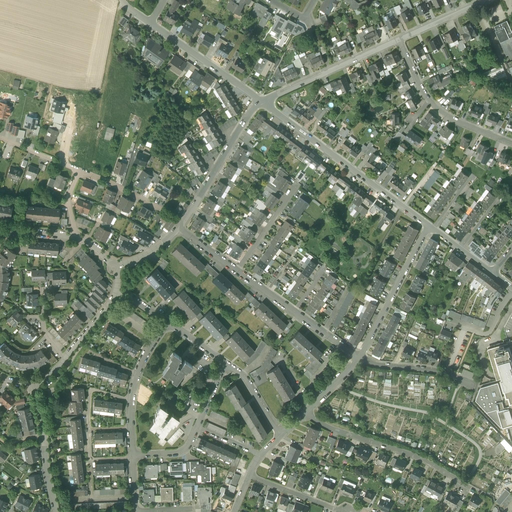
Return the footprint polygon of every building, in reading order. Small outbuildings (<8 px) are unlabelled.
[(239,12),(245,2),(241,0),(236,0),(235,3),(230,0),(228,4),(229,5),(227,8),(234,12),(235,10),(239,12)] [(320,10),(328,15),(333,6),(336,7),(338,2),(335,0),(325,0),(323,5),(322,5),(320,10)] [(359,8),(368,4),(366,1),(366,0),(359,3),(354,0),(351,4),(349,7),(355,10),(359,8)] [(406,4),(408,9),(412,7),(408,0),(403,0),(405,4),(406,4)] [(258,24),(263,27),(271,14),(266,11),(268,9),(257,3),(254,7),(256,8),(253,14),(254,14),(255,13),(262,17),(262,18),(258,24)] [(417,7),(421,15),(427,12),(428,11),(425,3),(424,3),(417,7)] [(397,15),(401,13),(402,13),(401,10),(399,5),(394,7),(394,9),(397,15)] [(409,10),(407,11),(402,13),(401,13),(405,22),(413,18),(409,10)] [(177,17),(173,14),(168,11),(163,19),(167,21),(168,20),(173,24),(177,17)] [(119,23),(123,26),(126,23),(128,20),(121,15),(119,23)] [(320,17),(323,25),(328,22),(325,15),(320,17)] [(384,17),(389,29),(397,25),(393,17),(389,19),(388,15),(384,17)] [(287,21),(278,16),(276,20),(270,30),(280,35),(283,30),(280,34),(275,32),(276,31),(272,28),(275,23),(277,20),(279,17),(287,21)] [(280,34),(283,30),(283,29),(284,29),(291,33),(295,24),(288,20),(287,22),(286,22),(284,21),(283,23),(277,20),(275,23),(272,28),(276,31),(275,32),(280,34)] [(495,31),(500,43),(510,39),(508,34),(511,32),(507,21),(494,27),(496,31),(495,31)] [(185,33),(190,36),(193,31),(194,32),(195,30),(198,25),(194,22),(192,25),(187,22),(186,24),(184,23),(180,31),(184,33),(185,33)] [(291,33),(295,35),(305,31),(303,27),(296,23),(296,24),(295,24),(291,33)] [(463,27),(466,33),(466,35),(470,33),(474,32),(473,31),(470,23),(463,27)] [(125,37),(135,44),(143,34),(128,24),(125,28),(121,34),(122,34),(123,33),(126,35),(125,37)] [(374,31),(370,33),(374,41),(379,39),(375,29),(374,30),(374,31)] [(280,35),(270,30),(268,34),(278,39),(280,35)] [(454,31),(446,35),(448,39),(450,44),(458,40),(454,31)] [(508,55),(511,61),(511,60),(511,43),(511,42),(511,31),(511,32),(508,34),(510,39),(500,43),(506,56),(508,55)] [(368,44),(374,41),(370,33),(366,35),(365,33),(364,34),(363,32),(358,34),(362,42),(365,40),(364,40),(366,39),(366,40),(368,44)] [(204,46),(209,48),(214,40),(205,35),(202,40),(201,43),(205,45),(204,46)] [(429,42),(434,51),(441,47),(437,38),(429,42)] [(147,57),(159,66),(166,56),(167,55),(165,53),(167,51),(166,50),(162,47),(161,49),(154,45),(155,43),(150,39),(147,43),(144,53),(148,56),(147,57)] [(457,45),(460,51),(466,49),(462,40),(459,42),(459,44),(457,45)] [(347,43),(342,45),(346,54),(352,51),(348,42),(348,41),(346,42),(347,43)] [(230,50),(225,47),(221,45),(220,44),(220,45),(216,52),(219,55),(220,54),(226,57),(230,50)] [(341,56),(346,54),(342,45),(338,47),(338,46),(335,47),(336,51),(338,50),(341,56)] [(416,58),(420,57),(421,60),(426,58),(425,55),(423,51),(422,52),(421,50),(419,46),(416,48),(415,47),(413,49),(412,50),(416,58)] [(396,52),(388,55),(392,64),(400,60),(396,52)] [(308,61),(310,60),(309,60),(315,57),(314,55),(313,53),(306,56),(308,61)] [(172,67),(180,72),(183,69),(184,67),(186,64),(185,63),(174,55),(167,65),(171,68),(172,67)] [(305,55),(299,58),(302,64),(308,61),(306,56),(305,55)] [(321,55),(315,57),(319,66),(325,63),(321,55)] [(255,67),(258,68),(263,57),(261,56),(260,57),(259,59),(256,63),(257,64),(255,67)] [(265,59),(263,57),(258,68),(256,70),(261,73),(262,70),(268,60),(265,59)] [(313,69),(319,66),(315,57),(309,60),(310,60),(312,67),(313,69)] [(303,66),(302,64),(299,58),(296,60),(293,61),(296,69),(303,66)] [(238,70),(242,73),(245,66),(236,60),(232,66),(238,70)] [(266,73),(268,70),(272,62),(268,60),(262,70),(266,73)] [(380,62),(373,65),(376,73),(383,70),(380,62)] [(199,69),(192,65),(189,70),(188,70),(192,73),(193,71),(196,73),(197,72),(199,69)] [(385,74),(383,70),(376,73),(373,65),(369,66),(372,75),(374,79),(385,75),(385,74)] [(494,80),(496,84),(508,79),(502,65),(486,72),(482,74),(484,79),(488,77),(490,82),(494,80)] [(294,67),(288,70),(292,78),(297,76),(294,67)] [(286,81),(292,78),(288,70),(282,72),(284,76),(286,81)] [(198,85),(206,91),(213,81),(215,78),(207,73),(204,77),(203,78),(202,80),(199,78),(200,76),(196,73),(193,71),(192,73),(188,78),(186,82),(196,89),(198,85)] [(361,71),(354,73),(357,81),(365,78),(364,76),(363,76),(361,71)] [(398,76),(401,84),(407,81),(409,80),(405,73),(402,74),(398,76)] [(11,87),(17,89),(20,77),(15,75),(11,87)] [(443,82),(442,83),(442,84),(443,85),(443,86),(453,81),(450,75),(442,79),(443,82)] [(431,85),(433,89),(439,87),(438,86),(442,84),(442,83),(439,76),(429,80),(431,85)] [(341,88),(348,85),(345,77),(344,78),(343,77),(340,78),(341,79),(337,81),(341,88)] [(209,93),(211,90),(213,87),(216,83),(213,81),(206,91),(209,93)] [(338,94),(342,92),(343,92),(341,88),(337,81),(331,84),(330,84),(332,88),(333,87),(334,90),(335,91),(336,90),(338,94)] [(196,89),(186,82),(184,84),(195,91),(196,89)] [(324,87),(330,91),(334,90),(333,87),(332,88),(330,84),(331,84),(330,83),(324,86),(324,87)] [(217,98),(220,96),(228,91),(224,84),(220,86),(215,89),(216,90),(213,91),(217,98)] [(411,90),(408,84),(403,87),(401,87),(405,93),(406,93),(411,90)] [(350,89),(348,85),(341,88),(343,92),(342,92),(342,93),(344,93),(343,92),(350,89)] [(406,93),(410,100),(412,98),(416,96),(412,89),(411,90),(406,93)] [(232,97),(228,91),(220,96),(224,103),(232,97)] [(237,104),(232,97),(224,103),(226,106),(228,110),(237,104)] [(413,100),(412,98),(410,100),(407,101),(411,108),(415,106),(420,102),(417,98),(413,100)] [(0,116),(7,118),(8,114),(9,112),(10,112),(11,110),(9,110),(10,106),(6,105),(7,104),(6,104),(1,102),(1,100),(0,99),(0,116)] [(54,115),(63,117),(65,108),(64,107),(66,103),(53,100),(51,110),(55,112),(54,115)] [(450,107),(458,110),(461,103),(453,100),(450,107)] [(241,111),(237,104),(228,110),(232,116),(241,111)] [(292,112),(299,118),(304,111),(301,109),(301,108),(297,105),(292,112)] [(469,115),(479,119),(482,111),(483,109),(473,105),(469,115)] [(313,115),(317,118),(321,113),(316,109),(315,111),(315,112),(313,115)] [(307,114),(304,111),(299,118),(306,123),(312,116),(308,113),(307,114)] [(429,112),(423,120),(430,126),(433,123),(436,118),(435,117),(433,116),(433,115),(429,112)] [(198,117),(201,123),(209,119),(205,113),(198,117)] [(254,121),(260,125),(262,122),(265,119),(259,114),(254,121)] [(387,120),(387,124),(399,124),(399,114),(391,114),(391,116),(390,116),(390,120),(387,120)] [(63,117),(54,115),(52,122),(61,124),(63,117)] [(491,124),(495,126),(496,125),(498,120),(498,118),(490,115),(488,120),(488,121),(491,122),(490,124),(491,124)] [(34,129),(36,130),(37,126),(38,119),(26,116),(24,127),(34,129)] [(433,123),(438,127),(441,122),(436,118),(433,123)] [(212,124),(209,119),(201,123),(205,129),(212,124)] [(428,129),(430,126),(423,120),(420,123),(428,129)] [(258,128),(260,125),(254,121),(246,131),(248,133),(252,136),(258,128)] [(317,128),(325,134),(329,127),(326,125),(327,124),(323,121),(317,128)] [(216,130),(212,124),(205,129),(208,135),(216,130)] [(45,139),(53,142),(59,129),(52,126),(52,129),(49,128),(45,139)] [(278,126),(277,128),(274,131),(274,132),(277,134),(280,137),(284,131),(278,126)] [(439,132),(447,138),(453,131),(446,126),(442,130),(441,129),(439,132)] [(114,129),(107,127),(104,139),(111,141),(114,129)] [(333,129),(329,127),(325,134),(332,139),(337,132),(333,129)] [(347,129),(345,131),(342,136),(345,138),(350,131),(347,129)] [(208,135),(212,140),(220,136),(216,130),(208,135)] [(291,136),(284,131),(280,137),(281,138),(287,142),(288,141),(290,138),(291,136)] [(393,138),(396,140),(401,133),(399,131),(395,136),(393,138)] [(405,137),(413,143),(415,140),(415,141),(418,137),(410,131),(405,137)] [(242,141),(244,142),(251,148),(253,146),(249,142),(252,137),(247,134),(242,141)] [(353,144),(356,140),(350,135),(347,139),(353,144)] [(223,142),(220,136),(212,140),(216,146),(223,142)] [(413,143),(417,146),(422,139),(418,137),(415,141),(415,140),(413,143)] [(460,145),(466,148),(470,139),(463,137),(461,142),(460,144),(460,145)] [(341,146),(349,151),(353,145),(350,142),(351,142),(347,139),(341,146)] [(188,141),(181,146),(180,147),(180,148),(178,149),(181,154),(184,152),(192,147),(190,145),(191,145),(188,141)] [(252,149),(251,148),(244,142),(241,147),(247,151),(250,153),(252,149)] [(481,162),(486,164),(489,161),(490,158),(492,153),(493,153),(489,151),(489,152),(487,151),(488,147),(480,144),(477,152),(479,153),(477,159),(481,160),(481,162)] [(357,147),(353,145),(349,151),(356,157),(361,150),(357,147)] [(239,146),(236,151),(244,156),(247,151),(241,147),(239,146)] [(184,152),(188,158),(196,153),(192,147),(184,152)] [(298,153),(304,158),(309,151),(303,147),(302,147),(300,150),(298,153)] [(241,161),(242,160),(244,156),(236,151),(233,157),(237,159),(241,161)] [(311,162),(313,160),(315,157),(315,156),(309,151),(304,158),(311,162)] [(498,161),(506,163),(507,160),(509,160),(510,156),(502,152),(498,161)] [(141,164),(144,165),(145,165),(148,157),(142,154),(137,153),(134,162),(138,163),(140,164),(141,164)] [(188,158),(191,164),(199,159),(196,153),(188,158)] [(365,164),(373,169),(378,163),(374,160),(377,156),(373,153),(365,164)] [(199,159),(191,164),(195,169),(203,164),(199,159)] [(237,159),(235,162),(239,165),(244,168),(247,163),(242,160),(241,161),(237,159)] [(121,175),(122,175),(123,172),(125,165),(125,164),(120,163),(117,162),(114,172),(121,175)] [(381,165),(378,163),(373,169),(380,175),(385,167),(381,164),(381,165)] [(206,170),(203,164),(195,169),(196,170),(199,175),(206,170)] [(229,164),(226,169),(234,174),(237,168),(233,166),(229,164)] [(26,174),(31,176),(35,177),(36,177),(38,170),(39,169),(38,169),(29,165),(26,174)] [(324,172),(330,176),(335,170),(328,166),(326,169),(324,172)] [(17,180),(18,180),(21,171),(20,171),(11,168),(11,167),(10,167),(7,177),(8,176),(17,180)] [(231,179),(234,174),(226,169),(223,174),(231,179)] [(138,181),(144,172),(141,170),(135,179),(136,180),(138,181)] [(337,181),(339,179),(341,176),(341,175),(335,170),(330,176),(337,181)] [(435,171),(430,177),(435,181),(440,175),(435,171)] [(461,171),(457,177),(464,183),(468,176),(461,171)] [(138,185),(144,189),(148,182),(149,182),(151,180),(152,177),(144,172),(138,181),(136,180),(136,181),(134,185),(137,187),(138,185)] [(151,180),(155,182),(157,177),(158,178),(159,175),(155,173),(152,177),(151,180)] [(58,187),(62,188),(67,178),(64,177),(64,176),(58,174),(56,181),(53,186),(54,187),(58,188),(58,187)] [(275,179),(271,176),(267,181),(269,182),(276,187),(279,182),(275,179)] [(403,195),(408,187),(404,184),(403,185),(400,183),(397,180),(398,179),(393,176),(388,184),(395,189),(403,195)] [(282,178),(279,182),(287,187),(290,182),(285,179),(283,177),(282,178)] [(405,182),(404,184),(408,187),(409,185),(411,186),(410,186),(414,182),(407,177),(404,182),(405,182)] [(431,187),(435,181),(430,177),(426,184),(431,187)] [(459,189),(464,183),(457,177),(452,184),(457,187),(459,189)] [(81,189),(90,193),(93,185),(84,181),(81,189)] [(224,192),(226,187),(227,186),(219,181),(215,187),(216,187),(224,192)] [(276,187),(269,182),(267,186),(268,186),(276,192),(278,189),(276,187)] [(283,192),(287,187),(279,182),(276,187),(278,189),(283,192)] [(452,194),(457,187),(452,184),(450,182),(445,188),(452,194)] [(348,190),(354,194),(359,188),(352,183),(352,184),(350,187),(348,190)] [(331,191),(335,195),(341,188),(336,184),(331,191)] [(153,194),(157,197),(162,189),(156,186),(151,193),(153,194)] [(276,192),(268,186),(265,190),(271,194),(274,195),(276,192)] [(193,191),(191,187),(188,192),(184,197),(187,199),(193,191)] [(223,192),(224,192),(216,187),(212,192),(220,197),(223,192)] [(469,187),(465,193),(469,197),(474,190),(469,187)] [(342,188),(341,188),(335,195),(339,197),(343,192),(344,190),(342,188)] [(364,200),(365,199),(362,197),(365,193),(359,188),(354,194),(357,197),(353,202),(354,203),(357,205),(359,206),(360,204),(364,199),(364,200)] [(448,200),(452,194),(445,188),(441,195),(448,200)] [(103,199),(111,202),(115,193),(108,189),(103,199)] [(168,193),(162,189),(157,197),(163,201),(166,195),(168,193)] [(489,192),(484,198),(491,203),(496,197),(489,192)] [(270,195),(267,199),(275,204),(279,199),(274,195),(271,194),(270,195)] [(443,206),(448,200),(441,195),(436,201),(443,206)] [(128,213),(130,209),(133,202),(122,197),(117,208),(122,210),(122,209),(128,212),(128,213)] [(289,213),(297,218),(307,203),(300,198),(289,213)] [(376,209),(379,211),(384,205),(378,200),(376,202),(371,198),(369,201),(374,205),(373,206),(376,209)] [(487,210),(491,203),(484,198),(480,204),(485,208),(487,210)] [(83,211),(87,213),(89,209),(90,209),(90,207),(90,206),(90,205),(85,203),(78,200),(77,199),(76,203),(77,204),(76,208),(79,209),(79,211),(82,212),(83,211)] [(208,199),(205,204),(213,209),(216,204),(208,199)] [(257,203),(257,204),(264,209),(266,206),(264,204),(265,203),(262,201),(261,202),(257,199),(255,202),(257,203)] [(271,209),(275,204),(267,199),(265,203),(264,204),(266,206),(271,209)] [(439,212),(443,206),(436,201),(432,207),(439,212)] [(174,212),(181,216),(188,206),(185,203),(181,208),(178,206),(174,212)] [(480,214),(485,208),(480,204),(478,203),(473,209),(480,214)] [(210,214),(213,209),(205,204),(202,210),(204,211),(206,212),(209,214),(210,214)] [(264,209),(257,204),(254,207),(259,211),(259,210),(262,212),(264,209)] [(359,213),(363,207),(360,204),(359,206),(357,205),(354,209),(351,207),(349,210),(352,212),(350,214),(353,216),(357,211),(359,213)] [(379,211),(386,216),(388,212),(390,209),(384,205),(379,211)] [(12,208),(2,206),(0,213),(0,217),(7,218),(7,219),(7,215),(10,216),(12,208)] [(31,220),(34,220),(35,209),(34,209),(34,207),(27,206),(26,218),(31,219),(31,220)] [(36,209),(35,209),(34,220),(37,220),(37,219),(42,220),(43,208),(36,207),(36,209)] [(140,215),(147,219),(151,212),(142,207),(140,212),(138,211),(137,214),(140,216),(140,215)] [(368,211),(363,207),(359,213),(364,216),(368,211)] [(434,218),(439,212),(432,207),(427,213),(434,218)] [(50,209),(43,208),(42,220),(48,220),(48,221),(50,221),(51,210),(50,210),(50,209)] [(52,210),(51,210),(50,221),(53,222),(53,221),(59,221),(59,218),(60,212),(60,209),(53,209),(52,210)] [(476,220),(480,214),(473,209),(468,215),(476,220)] [(259,211),(256,215),(263,221),(267,216),(262,212),(259,210),(259,211)] [(108,223),(109,224),(113,216),(106,212),(102,220),(103,221),(108,223)] [(209,214),(206,212),(204,215),(212,220),(214,218),(213,217),(209,215),(209,214)] [(394,216),(388,212),(386,216),(384,218),(387,220),(390,222),(394,216)] [(450,213),(446,218),(451,221),(455,217),(450,213)] [(212,220),(204,215),(201,219),(205,221),(206,222),(210,224),(212,220)] [(260,226),(263,221),(256,215),(253,220),(252,220),(252,221),(254,222),(260,226)] [(471,227),(476,220),(468,215),(464,221),(471,227)] [(163,226),(169,231),(174,224),(169,219),(162,216),(160,221),(162,222),(160,224),(163,226)] [(197,216),(194,222),(202,227),(205,221),(201,219),(200,218),(197,216)] [(78,223),(91,228),(94,223),(80,217),(78,223)] [(245,220),(246,221),(250,224),(252,226),(254,222),(252,221),(252,220),(247,217),(245,220)] [(286,221),(292,226),(295,222),(288,217),(286,221)] [(381,229),(383,231),(390,222),(387,220),(384,225),(381,229)] [(446,229),(449,224),(444,220),(441,225),(446,229)] [(286,221),(282,226),(289,231),(292,226),(286,221)] [(466,233),(471,227),(464,221),(459,227),(466,233)] [(199,232),(202,227),(194,222),(191,227),(199,232)] [(206,229),(210,231),(214,225),(210,224),(206,222),(205,223),(209,225),(206,229)] [(139,231),(141,232),(143,229),(135,224),(133,229),(139,231)] [(282,226),(278,232),(285,237),(289,231),(282,226)] [(410,226),(407,232),(415,236),(418,230),(410,226)] [(510,238),(511,234),(511,229),(508,226),(506,228),(503,232),(510,238)] [(105,230),(100,227),(99,228),(97,232),(107,237),(110,233),(110,232),(105,230)] [(154,234),(158,237),(163,231),(159,227),(154,234)] [(247,228),(244,232),(251,238),(255,232),(250,229),(247,227),(247,228)] [(462,239),(466,233),(459,227),(458,230),(455,234),(462,239)] [(479,232),(484,236),(488,232),(482,227),(479,232)] [(142,243),(147,246),(149,242),(148,241),(150,237),(141,232),(139,231),(136,237),(139,238),(138,241),(141,243),(142,243)] [(97,232),(95,236),(95,237),(105,242),(107,237),(97,232)] [(231,236),(234,238),(240,242),(242,239),(240,237),(234,233),(233,232),(231,236)] [(248,243),(251,238),(244,232),(241,236),(240,237),(242,239),(248,243)] [(278,232),(274,237),(281,242),(285,237),(278,232)] [(412,242),(415,236),(407,232),(404,238),(412,242)] [(505,243),(510,238),(503,232),(501,235),(498,238),(505,243)] [(270,242),(271,243),(277,247),(281,242),(274,237),(270,242)] [(409,248),(412,242),(404,238),(400,244),(409,248)] [(430,238),(427,244),(434,248),(437,242),(430,238)] [(500,249),(505,243),(498,238),(493,244),(500,249)] [(119,249),(130,255),(132,251),(134,251),(136,247),(127,243),(123,241),(119,249)] [(71,242),(58,255),(62,259),(75,246),(71,242)] [(483,255),(485,252),(480,248),(479,247),(480,246),(475,242),(471,247),(469,250),(471,251),(479,257),(481,255),(483,256),(484,256),(483,255)] [(271,243),(268,249),(275,253),(278,248),(277,247),(271,243)] [(172,252),(197,275),(203,268),(205,267),(204,267),(199,262),(198,260),(197,260),(187,251),(187,250),(185,249),(180,244),(172,252)] [(236,244),(232,249),(240,254),(243,249),(238,245),(236,244)] [(406,254),(409,248),(400,244),(397,250),(406,254)] [(427,244),(424,250),(431,253),(434,248),(427,244)] [(495,255),(500,249),(493,244),(488,250),(495,255)] [(83,246),(72,257),(77,261),(80,258),(82,260),(87,255),(85,253),(87,250),(83,246)] [(0,272),(9,272),(8,269),(7,268),(8,266),(9,266),(10,264),(9,263),(11,261),(12,261),(14,258),(16,254),(14,253),(14,252),(10,249),(10,250),(7,248),(6,250),(4,252),(5,252),(3,255),(1,254),(0,253),(0,256),(0,257),(0,272)] [(236,259),(240,254),(232,249),(229,254),(236,259)] [(268,249),(264,254),(271,259),(275,253),(268,249)] [(490,261),(495,255),(488,250),(488,249),(485,252),(483,255),(484,256),(490,261)] [(402,261),(406,254),(397,250),(394,256),(402,261)] [(424,250),(422,255),(429,259),(431,253),(424,250)] [(481,260),(481,259),(479,257),(471,251),(470,252),(481,260)] [(451,266),(456,269),(458,266),(462,261),(455,255),(456,255),(452,252),(448,258),(449,259),(445,264),(450,267),(451,266)] [(264,254),(260,259),(267,264),(271,259),(264,254)] [(79,263),(83,267),(91,259),(87,255),(82,260),(79,263)] [(422,255),(419,261),(426,264),(429,259),(422,255)] [(72,266),(77,261),(72,257),(68,262),(72,266)] [(15,259),(14,258),(12,261),(11,261),(9,263),(10,264),(9,266),(8,266),(7,268),(8,269),(9,269),(15,259)] [(83,267),(88,272),(95,264),(96,263),(91,259),(83,267)] [(158,267),(163,270),(168,263),(164,259),(158,267)] [(260,259),(256,264),(263,269),(267,264),(260,259)] [(317,265),(310,260),(307,264),(314,269),(317,265)] [(381,272),(389,277),(396,264),(387,260),(381,272)] [(423,270),(426,264),(419,261),(416,266),(423,270)] [(461,277),(463,279),(473,265),(469,262),(467,264),(463,269),(465,271),(461,277)] [(87,272),(91,276),(97,270),(99,268),(95,264),(88,272),(87,272)] [(203,268),(208,272),(212,268),(207,264),(204,267),(205,267),(203,268)] [(259,275),(263,269),(256,264),(252,270),(256,273),(259,275)] [(314,269),(307,264),(304,269),(311,273),(314,269)] [(470,275),(472,276),(478,269),(473,265),(463,279),(466,281),(470,275)] [(218,274),(212,268),(208,272),(214,278),(218,274)] [(308,277),(311,273),(304,269),(301,273),(308,277)] [(95,287),(96,289),(101,293),(105,290),(104,289),(106,287),(104,284),(105,283),(103,281),(101,282),(99,280),(102,277),(99,274),(100,273),(97,270),(91,276),(90,278),(96,284),(97,285),(95,287)] [(147,278),(156,288),(165,280),(156,270),(147,278)] [(472,285),(473,287),(484,273),(479,270),(473,277),(475,279),(471,285),(472,285)] [(31,271),(32,281),(44,281),(45,281),(44,276),(44,271),(31,271)] [(0,296),(3,299),(4,299),(7,289),(9,282),(9,272),(0,272),(0,296)] [(53,279),(53,285),(58,284),(58,283),(60,283),(61,282),(66,282),(65,272),(53,273),(53,279)] [(212,281),(224,293),(232,284),(227,279),(225,277),(220,272),(218,274),(214,278),(212,281)] [(305,282),(308,277),(301,273),(298,277),(305,282)] [(481,283),(482,284),(488,276),(484,273),(473,287),(476,289),(481,283)] [(329,274),(326,278),(333,283),(336,278),(335,277),(329,274)] [(410,287),(419,292),(426,279),(417,274),(410,287)] [(305,282),(298,277),(295,281),(296,282),(302,286),(305,282)] [(486,287),(481,293),(484,294),(494,281),(489,277),(483,285),(486,287)] [(326,278),(323,282),(330,287),(333,289),(336,285),(333,283),(326,278)] [(371,291),(379,295),(386,282),(378,278),(371,291)] [(174,290),(165,280),(156,288),(165,298),(168,295),(173,291),(174,290)] [(491,291),(493,292),(499,284),(494,281),(484,294),(486,297),(491,291)] [(303,287),(302,286),(296,282),(293,286),(300,291),(303,287)] [(320,287),(321,287),(327,291),(330,287),(323,282),(320,287)] [(237,289),(232,284),(224,293),(237,304),(244,296),(245,295),(244,295),(239,291),(239,290),(238,289),(237,289)] [(504,288),(499,285),(494,293),(496,294),(492,300),(487,308),(491,309),(494,302),(504,288)] [(297,295),(300,291),(293,286),(290,290),(297,295)] [(321,287),(318,292),(325,296),(328,292),(327,291),(321,287)] [(92,293),(93,294),(101,301),(105,297),(101,293),(96,289),(92,293)] [(174,299),(183,308),(192,300),(183,290),(177,296),(174,299)] [(294,299),(297,295),(290,290),(287,295),(294,299)] [(260,304),(254,298),(248,292),(244,295),(245,295),(244,296),(250,302),(256,308),(260,304)] [(318,292),(315,296),(325,302),(326,300),(327,298),(328,298),(325,296),(318,292)] [(400,306),(409,310),(415,297),(407,293),(400,306)] [(27,295),(27,305),(27,306),(32,305),(34,305),(33,304),(37,304),(37,294),(32,294),(27,295)] [(55,303),(55,305),(66,305),(66,294),(61,294),(55,294),(55,299),(54,299),(53,300),(53,302),(55,303)] [(93,294),(89,298),(98,306),(102,302),(101,301),(93,294)] [(370,302),(376,305),(378,300),(366,294),(364,299),(367,300),(370,302)] [(315,296),(312,300),(319,305),(322,307),(325,303),(325,302),(315,296)] [(94,311),(98,306),(89,298),(85,303),(88,306),(94,311)] [(72,303),(90,319),(94,315),(92,313),(86,308),(76,299),(72,303)] [(201,310),(192,300),(183,308),(192,318),(195,316),(199,312),(201,310)] [(309,304),(316,309),(319,305),(312,300),(309,304)] [(254,311),(266,322),(274,314),(262,302),(260,304),(256,308),(254,311)] [(376,305),(370,302),(367,307),(374,311),(377,305),(376,305)] [(306,308),(307,309),(312,313),(313,313),(316,309),(309,304),(306,308)] [(367,307),(364,313),(371,316),(374,311),(367,307)] [(395,310),(393,314),(400,317),(400,318),(404,320),(406,316),(400,313),(395,310)] [(7,320),(14,326),(22,317),(16,311),(7,320)] [(199,320),(217,340),(221,336),(225,332),(227,331),(209,311),(203,316),(199,320)] [(69,320),(78,328),(80,326),(81,327),(83,324),(84,322),(75,313),(71,318),(71,317),(69,320)] [(364,313),(361,318),(368,322),(371,316),(364,313)] [(286,325),(274,314),(266,322),(279,334),(286,326),(286,325)] [(387,325),(394,328),(395,327),(397,325),(397,323),(400,318),(400,317),(393,314),(390,319),(387,325)] [(358,324),(359,324),(365,328),(368,322),(361,318),(358,324)] [(63,326),(72,335),(74,332),(75,333),(77,330),(78,328),(69,320),(65,324),(63,326)] [(30,328),(25,323),(23,321),(19,325),(21,328),(24,330),(26,332),(30,328)] [(103,332),(108,335),(113,327),(109,324),(103,332)] [(359,324),(356,330),(363,334),(366,328),(365,328),(359,324)] [(394,330),(395,329),(394,328),(387,325),(385,331),(391,334),(393,335),(396,331),(394,330)] [(71,336),(72,335),(63,326),(60,330),(59,330),(57,332),(66,341),(69,339),(71,337),(71,336)] [(30,340),(33,342),(37,336),(35,335),(35,334),(35,331),(31,327),(30,328),(26,332),(24,330),(21,334),(23,336),(25,336),(26,336),(26,339),(28,340),(30,340)] [(113,327),(108,335),(113,338),(119,330),(113,327)] [(49,332),(64,346),(68,342),(52,328),(49,332)] [(439,336),(449,340),(452,333),(442,329),(439,336)] [(113,338),(119,341),(123,335),(124,333),(119,330),(113,338)] [(353,336),(360,339),(363,334),(356,330),(353,336)] [(381,336),(387,339),(388,338),(389,338),(391,334),(385,331),(384,330),(381,336)] [(225,341),(243,361),(254,351),(253,351),(235,331),(229,337),(225,341)] [(289,341),(301,352),(310,342),(298,331),(289,341)] [(118,343),(124,347),(129,339),(123,335),(119,341),(118,343)] [(357,345),(360,339),(353,336),(351,340),(350,341),(357,345)] [(378,341),(384,345),(385,343),(386,343),(388,340),(387,339),(381,336),(378,341)] [(124,347),(130,351),(135,342),(129,339),(124,347)] [(262,340),(255,351),(260,354),(266,344),(262,340)] [(511,340),(507,342),(507,343),(487,349),(495,374),(511,368),(511,340)] [(375,347),(381,350),(382,349),(383,349),(385,345),(384,345),(378,341),(375,347)] [(141,346),(135,342),(130,351),(136,354),(141,346)] [(322,353),(310,342),(301,352),(311,361),(313,363),(317,359),(322,353)] [(0,355),(2,357),(8,349),(9,348),(7,346),(4,343),(0,346),(0,355)] [(379,356),(382,351),(381,350),(375,347),(372,353),(373,353),(379,357),(379,356)] [(402,354),(409,358),(411,354),(410,353),(411,351),(412,351),(406,347),(405,347),(405,348),(402,354)] [(272,348),(269,354),(274,357),(275,355),(277,351),(272,348)] [(11,351),(8,349),(2,357),(2,358),(5,361),(5,362),(7,364),(8,363),(10,364),(15,353),(11,351)] [(38,353),(35,354),(39,364),(44,362),(45,364),(47,362),(47,361),(49,359),(41,350),(38,352),(38,353)] [(248,365),(260,354),(255,351),(254,351),(253,351),(254,351),(243,361),(248,365)] [(424,361),(426,358),(428,354),(427,354),(420,351),(417,358),(424,361)] [(428,351),(427,354),(428,354),(426,358),(434,362),(435,360),(437,360),(438,358),(437,356),(438,354),(433,352),(432,353),(428,352),(429,351),(428,351)] [(171,379),(176,383),(184,371),(186,372),(188,369),(189,370),(192,366),(185,360),(181,365),(177,362),(181,357),(173,352),(170,356),(171,357),(168,362),(169,363),(162,373),(167,376),(168,374),(173,377),(171,379)] [(18,354),(15,353),(10,364),(12,365),(12,366),(15,367),(16,365),(20,365),(21,356),(21,355),(18,355),(18,354)] [(32,355),(28,355),(30,368),(32,367),(33,368),(35,367),(35,366),(39,364),(35,354),(32,355)] [(269,354),(265,359),(270,362),(274,357),(269,354)] [(24,356),(21,356),(20,365),(20,367),(24,367),(25,369),(28,369),(27,368),(30,368),(28,355),(24,356)] [(79,370),(85,372),(88,359),(82,358),(80,367),(79,370)] [(85,372),(91,374),(94,361),(88,359),(85,372)] [(265,359),(262,364),(267,367),(270,362),(265,359)] [(307,370),(312,375),(322,364),(317,359),(313,363),(311,361),(304,368),(307,370)] [(96,375),(97,374),(99,365),(100,363),(94,361),(91,374),(96,375)] [(275,368),(270,362),(267,367),(267,368),(270,371),(275,368)] [(261,367),(253,372),(256,377),(265,371),(267,368),(267,367),(262,364),(261,367)] [(97,374),(102,375),(105,366),(99,365),(97,374)] [(102,375),(108,377),(111,368),(105,366),(102,375)] [(275,385),(276,386),(286,380),(278,366),(275,368),(270,371),(267,373),(268,373),(270,376),(268,376),(269,377),(270,376),(272,379),(271,379),(274,383),(275,385)] [(108,377),(114,379),(116,371),(117,370),(111,368),(108,377)] [(496,379),(511,374),(511,368),(495,374),(496,379)] [(113,381),(119,382),(122,373),(116,371),(114,379),(113,381)] [(128,375),(122,373),(119,382),(125,384),(128,375)] [(511,374),(496,379),(497,380),(503,378),(508,395),(504,396),(506,401),(503,402),(503,401),(495,403),(496,403),(497,409),(511,404),(511,374)] [(295,394),(286,380),(276,386),(284,400),(295,394)] [(499,388),(498,383),(480,388),(476,401),(486,412),(487,412),(497,409),(496,403),(495,403),(503,401),(503,400),(502,397),(500,388),(499,388)] [(238,408),(242,415),(252,409),(247,401),(246,402),(235,384),(229,388),(229,387),(227,388),(228,389),(225,390),(236,409),(238,408)] [(69,403),(70,414),(83,412),(81,400),(85,400),(83,388),(71,390),(72,403),(69,403)] [(0,401),(3,404),(10,396),(4,391),(0,396),(0,401)] [(8,409),(13,403),(15,400),(13,399),(13,397),(12,397),(10,396),(3,404),(4,405),(4,407),(6,407),(8,409)] [(93,410),(100,411),(101,400),(94,399),(93,410)] [(100,411),(107,411),(108,401),(101,400),(100,411)] [(107,411),(114,412),(115,402),(108,401),(107,411)] [(122,403),(115,402),(114,412),(121,413),(122,403)] [(497,409),(503,427),(511,424),(511,404),(497,409)] [(158,432),(162,436),(171,424),(172,425),(174,422),(176,423),(179,419),(171,413),(168,418),(164,415),(167,410),(160,405),(157,409),(158,410),(154,415),(156,416),(149,426),(154,429),(155,427),(159,430),(158,432)] [(20,416),(20,417),(31,414),(29,408),(23,409),(18,410),(19,411),(18,413),(18,415),(20,416)] [(267,435),(252,409),(242,415),(258,440),(260,439),(261,440),(262,439),(262,438),(267,435)] [(487,412),(486,412),(486,413),(500,428),(503,427),(497,409),(487,412)] [(21,422),(21,424),(32,421),(31,414),(20,417),(20,418),(19,419),(20,422),(21,422)] [(70,420),(71,427),(81,426),(80,419),(79,419),(70,420)] [(34,428),(32,421),(21,424),(22,425),(21,426),(22,429),(23,429),(23,431),(34,428)] [(71,427),(72,434),(82,433),(81,426),(71,427)] [(310,426),(307,432),(316,436),(319,430),(310,426)] [(314,442),(316,436),(307,432),(305,438),(314,442)] [(72,434),(72,441),(83,440),(82,433),(72,434)] [(197,447),(203,450),(206,441),(200,438),(200,439),(197,447)] [(311,448),(314,442),(305,438),(302,444),(304,445),(311,448)] [(511,446),(504,439),(500,443),(509,453),(511,449),(511,446)] [(84,447),(83,440),(72,441),(73,448),(82,447),(84,447)] [(342,453),(346,454),(347,450),(350,445),(339,440),(335,448),(343,452),(342,453)] [(203,450),(209,452),(212,444),(206,441),(203,450)] [(209,452),(214,455),(218,446),(213,444),(212,444),(209,452)] [(214,455),(220,457),(224,449),(218,446),(214,455)] [(290,446),(287,451),(297,456),(300,450),(296,448),(290,446)] [(24,450),(26,456),(37,453),(37,452),(36,452),(36,451),(36,450),(36,447),(30,448),(24,450)] [(363,459),(367,461),(368,457),(371,451),(365,449),(360,447),(357,454),(364,457),(363,459)] [(220,457),(226,460),(230,451),(224,449),(220,457)] [(236,454),(230,451),(226,460),(232,462),(233,461),(234,459),(235,456),(236,454)] [(295,462),(297,456),(287,451),(285,458),(288,459),(295,462)] [(37,455),(37,453),(26,456),(27,461),(28,462),(38,459),(38,456),(37,456),(37,455)] [(70,455),(71,462),(81,460),(80,453),(70,455)] [(389,456),(383,454),(383,455),(380,454),(376,462),(380,464),(380,462),(385,465),(386,464),(389,456)] [(394,466),(393,469),(398,471),(399,469),(403,470),(406,462),(405,462),(402,461),(402,460),(397,458),(397,459),(394,466)] [(71,462),(72,469),(82,467),(81,460),(71,462)] [(274,461),(271,467),(280,470),(282,464),(274,461)] [(170,462),(170,475),(176,475),(176,473),(182,473),(182,462),(170,462)] [(201,475),(201,482),(211,481),(210,468),(207,468),(202,468),(202,465),(202,464),(198,464),(196,464),(196,462),(193,462),(193,467),(190,467),(190,469),(190,475),(197,475),(201,475)] [(157,472),(157,469),(157,465),(145,465),(145,478),(151,477),(151,476),(157,476),(157,472)] [(72,469),(73,475),(83,474),(82,467),(72,469)] [(277,476),(280,470),(271,467),(269,473),(277,476)] [(414,478),(418,480),(421,475),(422,472),(418,470),(414,468),(411,475),(414,477),(414,478)] [(230,484),(235,487),(240,476),(234,473),(230,484)] [(28,476),(31,489),(42,487),(39,474),(28,476)] [(83,474),(73,475),(74,483),(84,481),(83,474)] [(298,485),(307,489),(309,483),(311,480),(302,476),(298,485)] [(321,489),(331,492),(334,484),(329,481),(323,479),(322,484),(322,485),(321,489)] [(444,487),(438,483),(431,479),(430,481),(427,486),(425,490),(426,490),(432,493),(438,497),(439,498),(441,494),(444,488),(444,487)] [(344,480),(341,488),(342,488),(344,484),(355,488),(356,485),(344,480)] [(230,492),(233,493),(234,491),(236,487),(235,487),(230,484),(228,489),(229,490),(228,492),(230,493),(230,492)] [(344,494),(352,497),(355,488),(344,484),(342,488),(341,493),(344,494)] [(253,494),(257,495),(260,488),(253,485),(249,493),(253,494)] [(182,487),(183,501),(192,501),(192,491),(191,486),(182,487)] [(161,502),(173,501),(173,487),(160,487),(161,495),(161,502)] [(200,495),(200,505),(206,504),(208,504),(208,494),(211,494),(211,487),(197,488),(198,495),(200,495)] [(228,489),(226,488),(225,488),(222,497),(231,500),(232,500),(233,497),(232,497),(234,493),(233,493),(230,492),(230,493),(228,492),(229,490),(228,489)] [(144,501),(149,500),(154,500),(154,496),(154,489),(143,490),(144,501)] [(500,505),(510,493),(506,489),(496,501),(500,505)] [(271,492),(268,491),(264,504),(271,506),(273,501),(275,493),(271,491),(271,492)] [(363,500),(371,503),(374,494),(367,491),(363,500)] [(450,505),(454,507),(456,504),(458,499),(459,498),(449,492),(444,501),(450,504),(450,505)] [(500,505),(505,509),(511,500),(511,495),(510,494),(500,505)] [(19,508),(22,510),(23,509),(25,510),(27,507),(27,506),(29,506),(28,504),(30,500),(29,501),(26,499),(26,498),(20,495),(15,505),(18,506),(18,507),(19,508)] [(468,503),(476,508),(481,500),(473,495),(468,503)] [(278,508),(284,510),(286,505),(286,503),(287,498),(281,496),(280,500),(281,500),(279,505),(278,508)] [(383,508),(389,510),(392,503),(389,502),(381,499),(378,506),(383,508)] [(305,511),(307,506),(296,502),(295,505),(293,511),(295,511),(305,511)] [(46,511),(48,509),(36,503),(31,511),(46,511)]
